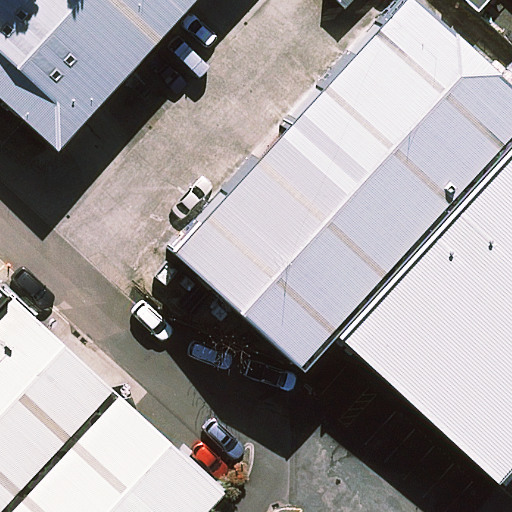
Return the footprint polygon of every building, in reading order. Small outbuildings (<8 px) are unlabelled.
[(163,0),(0,0),(0,94),(42,133),(163,0)] [(511,90),(511,64),(441,0),(383,0),(172,232),(288,337),(511,90)] [(484,0),(464,0),(474,10),(484,0)] [(0,265),(0,281),(8,273),(0,265)] [(0,488),(112,366),(18,282),(0,301),(0,488)] [(0,511),(170,511),(217,461),(112,366),(0,488),(0,511)]
